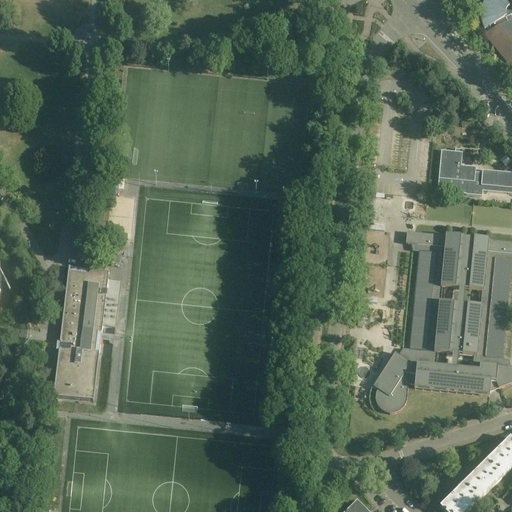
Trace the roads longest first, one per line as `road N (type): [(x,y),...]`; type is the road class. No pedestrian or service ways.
road 1 (residential): [(319,460),(362,75),(407,15)]
road 2 (residential): [(380,461),(511,418)]
